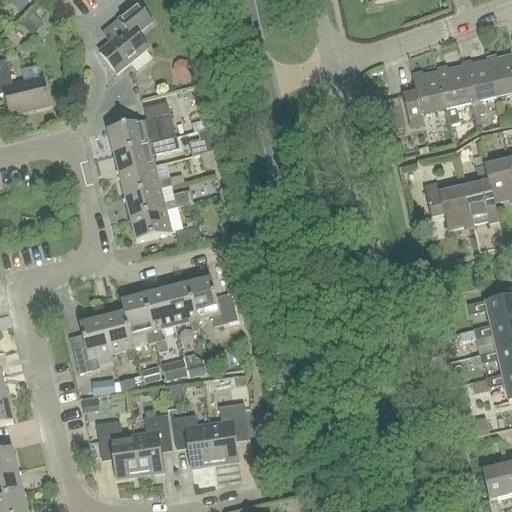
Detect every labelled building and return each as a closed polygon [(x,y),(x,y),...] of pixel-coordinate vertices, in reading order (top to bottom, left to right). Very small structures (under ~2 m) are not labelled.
[(99,54),(117,76),(130,65),(136,73),(152,60),(146,53),(148,51),(136,36),(152,24),(137,6),(118,21),(126,31),(99,54)] [(18,24),(32,38),(44,26),(30,12),(18,24)] [(511,58),(487,64),(496,101),(511,97),(511,58)] [(10,117),(50,108),(43,81),(13,88),(6,63),(0,64),(0,97),(5,96),(10,117)] [(487,64),(462,70),(471,107),(473,118),(483,116),(481,104),(496,101),(487,64)] [(462,70),(438,75),(446,112),(450,128),(460,126),(456,110),(471,107),(462,70)] [(416,94),(402,98),(410,130),(424,127),(422,118),(446,112),(438,75),(413,81),(416,94)] [(146,123),(143,124),(108,132),(114,156),(149,147),(148,146),(160,143),(160,144),(173,140),(167,118),(169,118),(166,105),(143,111),(146,123)] [(210,132),(197,135),(203,156),(215,152),(210,132)] [(149,147),(114,156),(119,178),(154,169),(151,158),(178,151),(175,140),(173,141),(173,140),(160,144),(160,143),(148,146),(149,147)] [(511,201),(511,173),(509,162),(484,168),(484,169),(494,206),(495,206),(511,201)] [(158,183),(154,169),(119,178),(125,200),(160,191),(171,188),(169,180),(158,183)] [(479,186),(464,189),(473,227),(498,221),(495,206),(494,206),(484,169),(475,171),(479,186)] [(464,189),(439,195),(437,186),(423,189),(431,223),(445,219),(448,233),(473,227),(464,189)] [(165,213),(177,210),(193,206),(190,194),(174,198),(171,188),(160,191),(125,200),(130,222),(165,213)] [(171,236),(165,213),(130,222),(136,245),(171,236)] [(198,228),(188,231),(175,234),(178,246),(201,240),(198,228)] [(214,330),(223,328),(238,324),(231,297),(216,301),(211,281),(188,287),(197,322),(211,318),(214,330)] [(166,293),(175,328),(189,324),(192,336),(200,334),(197,322),(188,287),(166,293)] [(160,331),(175,328),(166,293),(144,298),(156,345),(163,343),(160,331)] [(131,339),(145,335),(148,347),(156,345),(144,298),(121,304),(124,316),(125,316),(131,339)] [(485,304),(468,308),(470,318),(487,314),(490,329),(491,331),(511,325),(511,299),(486,305),(485,304)] [(137,362),(131,339),(125,316),(124,316),(102,321),(111,356),(126,353),(129,364),(137,362)] [(78,377),(91,374),(99,372),(96,360),(111,356),(102,321),(79,327),(82,338),(69,341),(78,377)] [(490,329),(473,333),(476,342),(492,339),(496,353),(496,355),(511,351),(511,325),(491,331),(490,329)] [(496,353),(479,357),(481,367),(498,363),(502,378),(502,380),(511,377),(511,351),(496,355),(496,353)] [(162,370),(166,385),(187,379),(183,364),(162,370)] [(502,378),(485,382),(487,392),(504,388),(508,405),(511,404),(511,377),(502,380),(502,378)] [(113,382),(91,385),(93,399),(115,396),(113,382)] [(0,428),(13,425),(7,402),(0,403),(0,428)] [(209,428),(215,468),(238,464),(235,440),(248,438),(244,407),(219,410),(221,426),(209,428)] [(134,438),(140,479),(163,475),(160,451),(172,449),(167,418),(143,421),(146,437),(134,438)] [(191,471),(215,468),(209,428),(197,429),(195,418),(172,422),(175,449),(188,447),(191,471)] [(488,434),(485,421),(466,426),(469,438),(488,434)] [(116,482),(140,479),(134,438),(122,440),(119,425),(96,428),(101,460),(113,458),(116,482)] [(0,478),(17,474),(12,451),(0,453),(0,478)] [(500,511),(498,501),(511,497),(511,484),(508,467),(483,472),(490,502),(489,503),(491,511),(500,511)] [(17,474),(0,478),(0,501),(23,496),(17,474)] [(0,511),(26,511),(23,496),(0,501),(0,511)]
